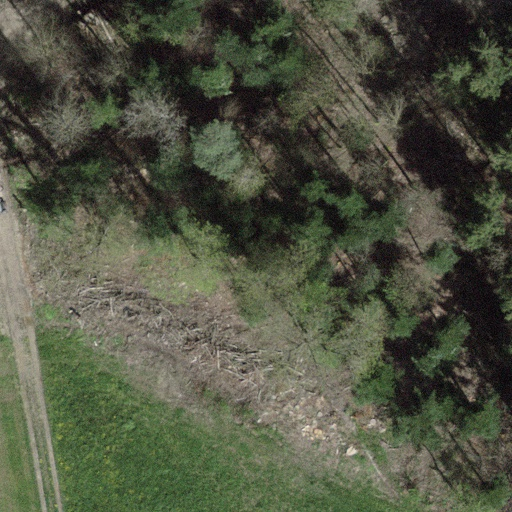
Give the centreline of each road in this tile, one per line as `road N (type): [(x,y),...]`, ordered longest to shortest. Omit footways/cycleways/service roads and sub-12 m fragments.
road 1 (track): [(0,42),(44,0),(511,4)]
road 2 (track): [(403,511),(27,327)]
road 3 (track): [(54,511),(27,327),(0,229)]
